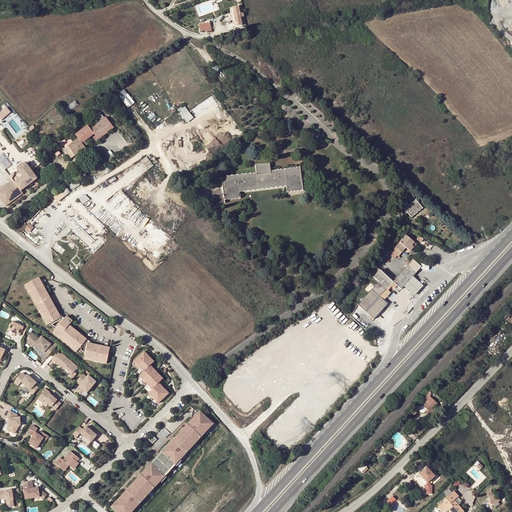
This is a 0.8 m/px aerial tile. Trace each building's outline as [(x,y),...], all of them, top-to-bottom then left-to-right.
[(241,7),(232,8),(235,24),(236,29),(245,27),(243,14),(242,14),(241,7)] [(209,23),(198,25),(200,32),(205,31),(205,33),(211,32),(209,23)] [(128,107),(135,102),(125,89),(118,94),(128,107)] [(67,107),(70,112),(79,105),(76,100),(67,107)] [(187,109),(184,105),(177,110),(180,114),(187,123),(194,118),(187,109)] [(0,112),(0,117),(2,120),(11,111),(7,106),(0,112)] [(176,111),(173,106),(168,110),(171,114),(176,111)] [(96,125),(104,119),(100,115),(92,121),(96,125)] [(105,118),(104,119),(96,125),(90,130),(94,135),(95,136),(97,139),(97,140),(113,128),(105,118)] [(94,135),(90,130),(87,126),(75,135),(78,139),(73,142),(70,138),(66,142),(64,139),(57,145),(61,149),(64,146),(66,148),(63,150),(70,160),(79,153),(82,156),(88,152),(84,147),(87,145),(84,142),(94,135)] [(54,161),(49,154),(41,161),(46,167),(54,161)] [(153,166),(147,156),(141,161),(148,170),(153,166)] [(20,174),(22,177),(20,178),(16,171),(10,176),(12,180),(0,188),(0,198),(6,206),(23,193),(21,191),(37,179),(29,167),(25,162),(16,169),(20,174)] [(256,173),(221,177),(223,197),(219,198),(220,206),(225,205),(224,200),(240,198),(239,192),(286,186),(287,193),(302,191),(300,168),(270,171),(269,164),(255,165),(256,173)] [(223,194),(221,189),(213,192),(215,197),(223,194)] [(64,196),(61,192),(54,197),(57,202),(64,196)] [(90,199),(85,194),(78,199),(83,204),(90,199)] [(422,209),(415,200),(404,209),(411,217),(422,209)] [(29,223),(25,229),(29,232),(34,227),(29,223)] [(393,251),(392,252),(397,256),(398,257),(405,248),(408,250),(414,243),(405,236),(393,251)] [(388,249),(387,249),(385,251),(395,259),(397,256),(392,252),(389,250),(388,249)] [(412,260),(411,262),(407,266),(406,267),(392,282),(397,286),(400,290),(403,287),(412,277),(420,268),(412,260)] [(390,285),(392,282),(375,267),(369,274),(378,283),(358,305),(374,320),(387,305),(383,301),(379,297),(386,289),(390,285)] [(60,316),(58,313),(42,284),(41,281),(39,277),(37,278),(59,319),(59,321),(62,319),(60,316)] [(423,287),(412,277),(403,287),(414,296),(423,287)] [(37,278),(27,284),(49,324),(59,319),(40,285),(39,282),(37,278)] [(27,284),(24,285),(47,326),(49,324),(27,284)] [(388,291),(386,289),(379,297),(383,301),(390,293),(388,291)] [(59,321),(59,322),(55,326),(52,324),(49,324),(56,330),(61,324),(63,326),(66,324),(65,323),(62,319),(59,321)] [(23,336),(26,329),(12,322),(8,331),(19,336),(20,334),(23,336)] [(56,330),(55,331),(78,350),(83,344),(85,341),(63,326),(61,324),(56,330)] [(87,339),(66,324),(63,326),(85,341),(87,339)] [(78,350),(55,331),(53,333),(76,352),(78,350)] [(27,343),(32,347),(34,345),(43,352),(43,353),(47,357),(55,348),(46,341),(41,337),(39,339),(32,332),(27,343)] [(50,336),(46,341),(55,348),(58,344),(50,336)] [(83,354),(85,355),(87,345),(104,348),(107,349),(110,350),(110,348),(107,347),(108,344),(108,343),(107,343),(107,342),(106,342),(105,343),(104,346),(92,344),(87,339),(85,341),(85,345),(83,352),(83,354)] [(107,361),(110,350),(107,349),(104,348),(87,345),(85,355),(84,356),(107,361)] [(160,401),(171,392),(161,381),(164,378),(159,373),(160,372),(157,369),(156,370),(151,365),(156,360),(147,350),(136,360),(146,370),(142,374),(155,387),(150,391),(160,401)] [(72,375),(74,372),(78,368),(62,354),(61,355),(58,352),(51,360),(63,370),(64,369),(69,373),(72,375)] [(36,385),(37,384),(27,376),(22,382),(31,391),(30,393),(34,396),(40,389),(36,385)] [(86,380),(83,376),(77,383),(81,387),(76,392),(80,396),(83,392),(86,395),(90,392),(91,391),(93,390),(93,388),(96,384),(88,378),(86,380)] [(42,403),(44,401),(56,411),(62,404),(49,393),(50,393),(46,389),(37,399),(42,403)] [(429,393),(427,395),(419,404),(427,411),(431,407),(432,408),(437,404),(429,397),(431,395),(429,393)] [(427,411),(419,404),(415,408),(418,411),(418,410),(420,412),(421,412),(422,413),(424,413),(425,412),(428,414),(429,412),(427,411)] [(80,418),(66,406),(59,413),(74,425),(80,418)] [(418,411),(415,408),(410,414),(413,416),(418,411)] [(6,418),(8,418),(8,422),(8,426),(7,430),(14,434),(19,426),(20,426),(20,417),(17,418),(17,415),(10,411),(6,418)] [(212,423),(200,412),(199,414),(211,425),(212,423)] [(112,505),(119,511),(128,511),(158,480),(157,478),(162,473),(163,475),(174,464),(172,463),(177,457),(179,459),(211,425),(199,414),(167,448),(168,449),(148,471),(147,469),(112,505)] [(411,419),(408,417),(402,422),(405,425),(411,419)] [(38,428),(32,425),(27,433),(33,436),(29,443),(36,448),(43,438),(46,440),(49,436),(41,431),(39,435),(35,433),(38,428)] [(77,431),(81,434),(92,443),(97,436),(87,428),(84,430),(80,427),(77,431)] [(81,434),(77,431),(72,436),(76,440),(81,434)] [(167,448),(165,446),(145,467),(147,469),(148,471),(168,449),(167,448)] [(63,460),(60,458),(55,464),(63,470),(67,464),(69,465),(72,468),(77,462),(79,459),(75,455),(70,451),(67,455),(63,460)] [(179,459),(177,457),(172,463),(174,464),(175,466),(180,461),(179,459)] [(425,466),(418,474),(421,478),(418,481),(426,488),(425,494),(431,494),(432,486),(428,482),(434,476),(433,474),(434,473),(432,470),(430,472),(425,466)] [(163,475),(162,473),(157,478),(158,480),(160,482),(165,477),(163,475)] [(23,485),(24,490),(34,489),(32,480),(27,481),(23,485)] [(39,493),(42,490),(39,488),(34,489),(24,490),(26,499),(40,497),(39,493)] [(11,490),(0,491),(0,499),(6,499),(6,501),(7,508),(14,506),(13,499),(11,490)] [(438,505),(443,511),(446,508),(449,510),(450,511),(463,511),(464,511),(458,505),(454,501),(457,498),(459,497),(457,495),(454,491),(438,505)] [(494,494),(489,497),(493,505),(501,501),(499,498),(497,499),(494,494)] [(336,504),(343,499),(339,495),(332,500),(336,504)] [(386,501),(390,505),(396,499),(392,495),(386,501)]
